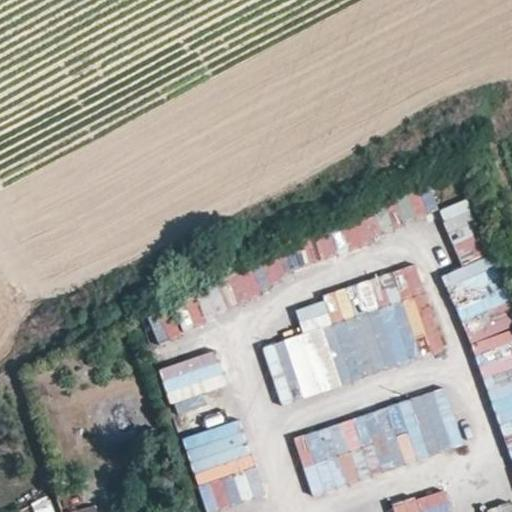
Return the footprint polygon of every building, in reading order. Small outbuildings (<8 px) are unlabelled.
[(339,214),(346,242),(438,219),(430,191),(339,214)] [(442,277),(460,323),(508,305),(467,200),(439,211),(461,269),(442,277)] [(293,247),(217,283),(228,306),(304,270),(293,247)] [(278,403),(444,356),(427,294),(412,298),(404,272),(293,304),(302,335),(262,346),(278,403)] [(169,337),(228,311),(216,285),(158,312),(169,337)] [(162,382),(170,405),(226,384),(217,362),(162,382)] [(292,436),(309,494),(474,446),(465,417),(455,420),(446,391),(292,436)] [(181,439),(192,474),(249,456),(238,421),(181,439)] [(34,511),(52,511),(47,498),(32,505),(34,511)]
